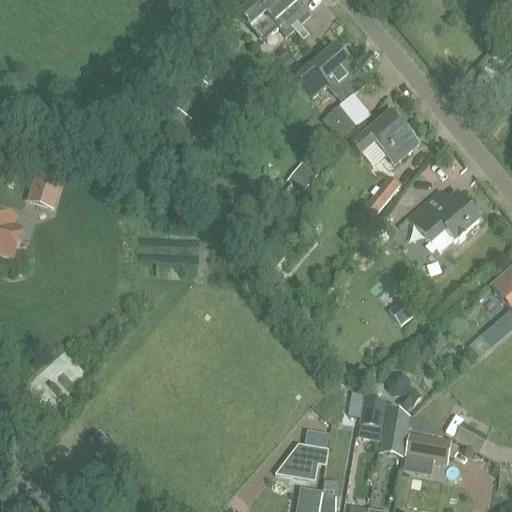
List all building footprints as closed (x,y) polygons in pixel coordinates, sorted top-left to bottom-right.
[(249,3),(251,5),(239,15),(263,44),(276,32),(283,40),(290,33),(305,50),(311,45),(297,28),(308,18),(292,0),(256,0),(253,4),(251,1),(249,3)] [(296,82),(305,93),(315,104),(328,93),(340,107),(365,86),(335,50),(296,82)] [(176,144),(191,124),(170,108),(155,128),(176,144)] [(359,129),(341,108),(322,125),(339,145),(359,129)] [(388,156),(397,166),(418,149),(392,116),(350,150),(358,160),(376,145),(386,158),(388,156)] [(286,184),(302,197),(316,179),(301,167),(286,184)] [(376,216),(383,208),(399,188),(389,180),(366,208),(376,216)] [(76,203),(79,192),(54,187),(51,198),(76,203)] [(453,246),(458,242),(461,246),(467,240),(464,237),(478,225),(476,222),(478,220),(470,211),(468,213),(454,197),(448,202),(440,193),(407,222),(427,245),(442,233),(453,246)] [(14,221),(11,220),(0,216),(0,255),(13,259),(21,231),(12,228),(14,221)] [(272,246),(263,257),(278,268),(287,257),(272,246)] [(507,285),(494,296),(510,315),(481,340),(491,352),(511,334),(511,271),(502,280),(507,285)] [(406,300),(388,315),(401,330),(418,315),(406,300)] [(394,377),(388,383),(389,392),(396,397),(402,397),(396,405),(407,413),(411,407),(413,408),(421,399),(410,390),(409,382),(402,376),(394,377)] [(385,408),(364,396),(359,427),(357,441),(378,445),(385,408)] [(360,420),(362,409),(350,407),(348,419),(360,420)] [(387,409),(381,442),(379,455),(402,459),(404,446),(409,420),(387,409)] [(485,441),(462,428),(456,441),(478,453),(485,441)] [(114,448),(99,434),(89,445),(104,459),(114,448)] [(406,459),(446,466),(449,446),(410,439),(406,459)] [(287,462),(275,478),(315,485),(318,469),(326,470),(327,465),(326,465),(328,453),(301,449),(299,464),(287,462)] [(320,497),(317,511),(335,511),(335,501),(321,499),(321,497),(320,497)]
